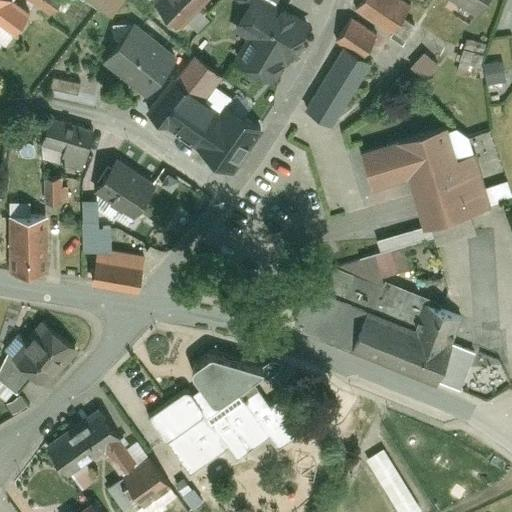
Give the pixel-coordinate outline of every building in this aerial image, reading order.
[(29,6),(20,0),(0,0),(0,18),(14,28),(29,6)] [(92,0),(113,15),(123,0),(92,0)] [(158,0),(178,22),(201,0),(158,0)] [(237,56),(275,78),(310,19),(277,0),(246,0),(232,25),(250,35),(237,56)] [(393,30),(412,3),(408,0),(361,0),(358,6),(393,30)] [(483,0),(456,0),(477,12),(483,0)] [(345,42),(363,53),(378,29),(353,14),(338,38),(345,42)] [(103,58),(146,91),(179,49),(136,16),(103,58)] [(464,36),(457,69),(476,73),(483,40),(464,36)] [(363,53),(345,42),(307,104),(334,121),(372,59),(363,53)] [(149,106),(228,166),(259,125),(227,102),(222,109),(204,95),(222,70),(192,48),(149,106)] [(406,66),(419,79),(438,61),(425,48),(406,66)] [(489,82),(507,79),(503,57),(485,60),(489,82)] [(82,166),(94,126),(51,113),(43,140),(64,146),(60,160),(82,166)] [(448,121),(361,146),(372,184),(410,173),(423,221),(430,219),(471,207),(492,201),(477,149),(458,154),(448,121)] [(118,153),(96,187),(146,219),(168,185),(118,153)] [(47,173),(47,198),(64,198),(64,173),(47,173)] [(471,207),(430,219),(437,241),(477,229),(471,207)] [(50,268),(49,210),(11,211),(12,269),(50,268)] [(411,266),(405,243),(339,263),(324,257),(313,281),(369,304),(381,275),(411,266)] [(92,280),(139,288),(145,252),(98,244),(92,280)] [(352,344),(438,379),(441,373),(454,340),(467,310),(381,275),(369,304),(352,344)] [(297,321),(352,344),(369,304),(313,281),(297,321)] [(47,382),(78,345),(44,315),(12,353),(32,369),(47,382)] [(454,340),(441,373),(462,382),(476,349),(454,340)] [(0,375),(17,387),(32,369),(12,353),(9,350),(0,366),(0,375)] [(187,385),(148,412),(190,471),(228,444),(238,458),(272,434),(281,447),(307,428),(282,392),(270,400),(253,376),(267,367),(214,351),(192,366),(203,383),(191,392),(187,385)] [(7,401),(13,412),(28,404),(22,393),(7,401)] [(107,448),(122,437),(100,406),(48,442),(71,473),(107,448)] [(125,473),(140,463),(122,437),(107,448),(125,473)] [(383,445),(366,455),(398,511),(412,511),(419,508),(383,445)] [(142,504),(172,483),(152,454),(140,463),(125,473),(122,475),(142,504)] [(73,511),(101,511),(92,499),(73,511)]
